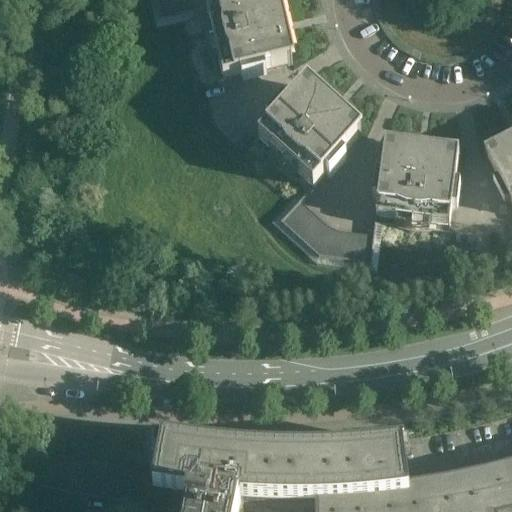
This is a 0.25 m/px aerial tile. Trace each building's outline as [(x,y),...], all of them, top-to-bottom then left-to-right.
[(149,0),(156,30),(202,19),(204,28),(204,33),(204,38),(205,42),(206,47),(207,52),(208,56),(209,58),(210,61),(211,64),(214,67),(217,84),(241,78),(242,84),(267,78),(265,73),(292,66),(288,49),(291,49),(282,10),(279,11),(276,0),(249,0),(248,0),(226,0),(223,1),(224,6),(188,15),(184,0),(149,0)] [(432,234),(448,236),(452,212),(457,213),(460,188),(455,188),(459,160),(441,158),(442,155),(403,150),(402,152),(385,150),(381,178),(376,177),(373,202),(378,202),(373,239),(339,235),(337,234),(328,230),(327,229),(301,205),(326,178),(330,182),(346,163),(342,160),(361,139),(350,125),(321,99),(319,101),(306,89),(287,110),(283,106),(267,125),(270,128),(254,146),(267,158),(270,163),(273,166),(276,170),(279,173),(283,177),(288,180),(293,183),(297,185),(304,191),(272,226),(317,267),(376,274),(382,228),(392,229),(397,231),(401,232),(405,234),(412,235),(417,235),(423,235),(427,235),(432,234)] [(511,208),(511,138),(499,145),(501,148),(485,156),(498,180),(493,183),(504,205),(509,203),(511,208)] [(179,494),(190,496),(241,502),(257,503),(278,504),(299,505),(318,504),(317,511),(511,511),(511,467),(483,475),(465,479),(447,483),(436,485),(416,488),(408,489),(404,461),(403,452),(406,452),(405,446),(391,448),(375,450),(361,451),(344,452),(327,453),(315,453),(303,453),(281,453),(270,453),(251,451),(236,450),(221,449),(205,447),(189,444),(173,442),(161,440),(161,444),(158,443),(157,454),(159,454),(155,471),(153,485),(180,489),(179,494)] [(40,451),(33,487),(172,511),(175,511),(179,494),(180,489),(153,485),(155,471),(40,451)] [(240,509),(241,502),(190,496),(187,511),(239,511),(240,509)]
